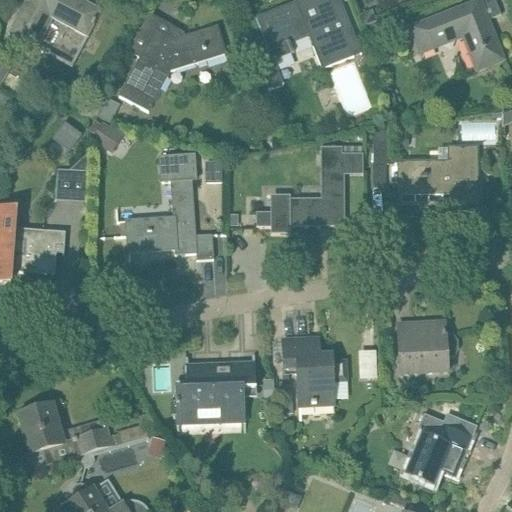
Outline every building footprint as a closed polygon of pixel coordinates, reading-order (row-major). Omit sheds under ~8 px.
[(7,0),(2,10),(10,14),(17,0),(7,0)] [(36,0),(35,4),(26,0),(8,35),(35,49),(52,15),(89,35),(102,11),(80,0),(36,0)] [(321,70),(353,58),(330,0),(293,0),(295,3),(255,19),(267,49),(260,52),(268,91),(283,85),(273,61),(293,53),(290,45),(308,38),(321,70)] [(501,16),(494,0),(476,0),(467,4),(468,6),(460,9),(460,8),(409,29),(420,54),(434,49),(431,41),(459,30),(477,73),(503,62),(487,22),(501,16)] [(126,54),(139,60),(118,99),(148,115),(170,74),(226,57),(217,28),(172,41),(154,31),(151,37),(139,31),(126,54)] [(358,62),(331,69),(344,116),(371,108),(358,62)] [(95,121),(106,100),(98,96),(91,110),(77,103),(73,111),(95,121)] [(106,104),(98,119),(109,125),(117,110),(119,107),(108,101),(106,104)] [(511,107),(496,115),(503,127),(511,122),(511,107)] [(497,138),(497,121),(463,122),(463,139),(497,138)] [(101,122),(92,142),(114,152),(124,133),(101,122)] [(371,133),(373,158),(388,158),(386,133),(371,133)] [(290,228),(344,228),(344,204),(343,204),(343,174),(364,174),(364,156),(343,156),(343,149),(323,149),(323,200),(288,200),(289,204),(271,204),(271,214),(257,214),(257,230),(270,229),(270,236),(290,236),(290,228)] [(451,205),(476,204),(475,150),(450,150),(450,164),(399,165),(400,198),(401,198),(401,196),(451,195),(451,205)] [(89,157),(75,168),(74,179),(87,180),(89,157)] [(196,262),(213,261),(212,237),(194,238),(190,181),(197,181),(196,157),(161,159),(163,185),(171,184),(173,221),(127,224),(129,252),(174,249),(175,257),(176,257),(176,254),(185,254),(186,257),(196,256),(196,262)] [(222,184),(222,164),(207,164),(207,184),(222,184)] [(15,212),(0,211),(0,284),(10,285),(11,266),(19,266),(18,274),(54,277),(56,247),(63,248),(62,257),(63,257),(65,234),(14,230),(15,212)] [(444,325),(397,327),(400,377),(416,376),(416,370),(444,369),(445,374),(447,374),(446,358),(454,357),(457,351),(457,343),(452,336),(445,337),(444,325)] [(285,343),(283,344),(284,364),(284,368),(285,385),(289,385),(288,376),(295,376),(296,408),(303,408),(334,406),(334,398),(333,383),(345,383),(346,382),(345,363),(332,364),(331,358),(319,359),(318,347),(309,348),(309,342),(285,343)] [(358,352),(360,380),(377,379),(376,351),(358,352)] [(186,391),(174,392),(176,436),(179,436),(178,425),(198,425),(198,411),(219,411),(219,424),(243,423),(243,433),(245,433),(243,390),(255,390),(254,357),(251,357),(252,365),(217,366),(217,369),(204,370),(204,367),(188,367),(187,360),(185,360),(186,391)] [(57,464),(80,457),(94,454),(94,457),(115,452),(114,447),(158,435),(151,414),(136,418),(139,427),(117,433),(118,435),(110,438),(105,420),(73,431),(59,434),(51,407),(19,417),(30,456),(53,449),(57,464)] [(420,437),(404,476),(434,488),(440,472),(455,479),(471,441),(455,435),(460,423),(476,429),(476,428),(446,416),(443,424),(423,416),(415,435),(420,437)] [(148,511),(145,508),(141,504),(137,503),(133,502),(130,502),(127,502),(111,511),(105,511),(92,492),(91,492),(88,489),(84,487),(81,486),(78,486),(75,488),(73,490),(72,493),(72,495),(72,498),(75,503),(64,509),(65,511),(148,511)] [(196,496),(186,506),(191,511),(201,511),(207,506),(196,496)] [(406,511),(407,511),(410,505),(392,497),(389,505),(406,511)]
